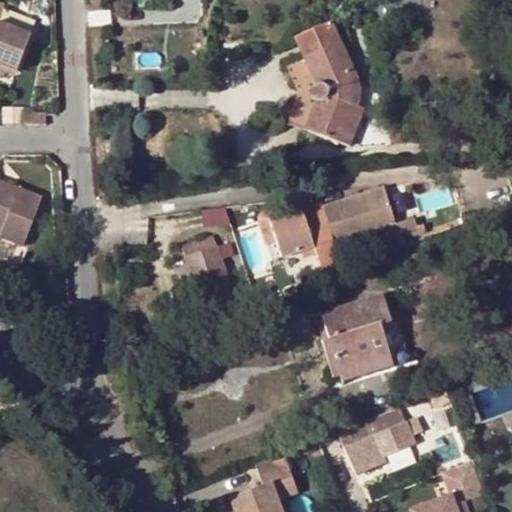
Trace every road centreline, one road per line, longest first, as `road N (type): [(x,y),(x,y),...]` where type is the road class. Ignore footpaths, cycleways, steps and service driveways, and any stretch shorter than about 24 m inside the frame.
road 1 (unknown): [(74,191),(511,168)]
road 2 (residential): [(73,136),(78,350),(94,415)]
road 3 (residential): [(70,0),(73,136)]
road 4 (residential): [(94,415),(0,331)]
